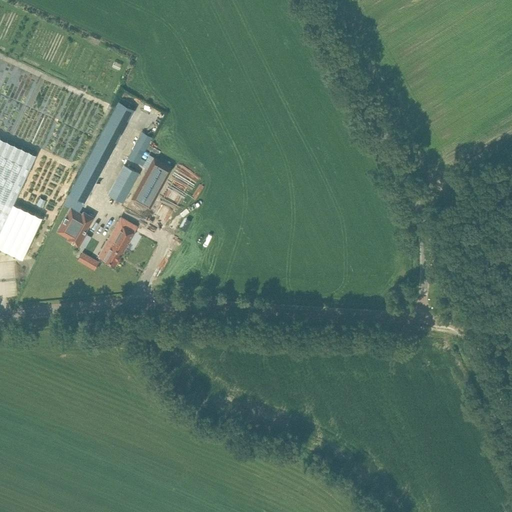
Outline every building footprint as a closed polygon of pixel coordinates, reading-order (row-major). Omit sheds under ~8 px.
[(119,102),(69,194),(85,203),(135,110),(119,102)] [(142,132),(128,158),(141,164),(143,161),(140,160),(153,138),(142,132)] [(0,137),(0,247),(23,259),(43,217),(14,203),(37,154),(0,137)] [(150,208),(170,173),(170,172),(173,167),(154,157),(151,163),(132,198),(145,205),(150,208)] [(123,202),(139,174),(124,165),(108,194),(123,202)] [(71,207),(58,231),(69,237),(68,239),(80,245),(87,233),(85,232),(94,217),(84,211),(82,213),(71,207)] [(107,246),(101,257),(115,266),(138,226),(121,216),(105,244),(107,246)] [(82,251),(78,260),(96,268),(100,259),(82,251)] [(396,284),(395,292),(409,292),(409,285),(396,284)]
